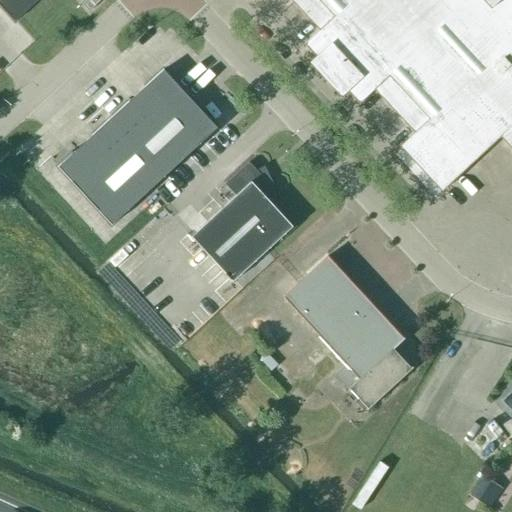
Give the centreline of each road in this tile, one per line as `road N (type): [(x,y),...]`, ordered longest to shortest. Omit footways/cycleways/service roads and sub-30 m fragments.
road 1 (unclassified): [(511,310),(438,271),(182,0)]
road 2 (unclassified): [(136,0),(0,127)]
